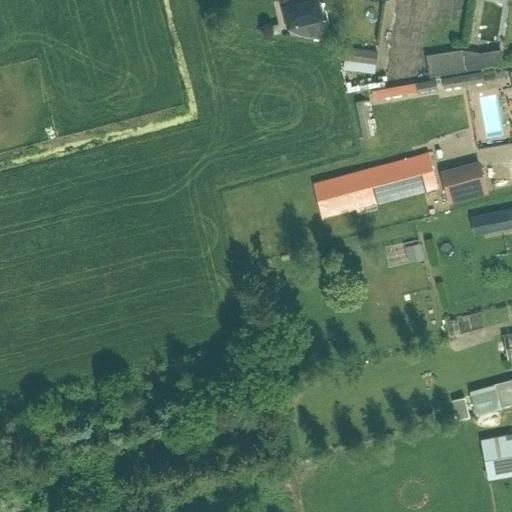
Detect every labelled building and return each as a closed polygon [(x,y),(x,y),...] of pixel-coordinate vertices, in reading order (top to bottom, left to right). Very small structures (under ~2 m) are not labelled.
[(307,0),(280,7),(286,31),(324,22),(318,0),(307,0)] [(275,25),(268,26),(270,35),(278,33),(275,25)] [(345,47),(343,60),(375,64),(377,51),(345,47)] [(451,50),(425,54),(428,74),(480,65),(478,52),(452,56),(451,50)] [(442,78),(443,88),(483,82),(481,72),(442,78)] [(415,83),(417,93),(437,90),(435,79),(415,83)] [(372,90),(373,99),(416,92),(414,83),(372,90)] [(362,137),(373,135),(366,100),(355,102),(362,137)] [(428,152),(312,183),(321,219),(437,187),(428,152)] [(449,203),(463,199),(455,172),(442,176),(449,203)] [(506,209),(475,215),(479,232),(510,225),(506,209)] [(418,244),(402,247),(406,264),(422,260),(418,244)] [(511,333),(502,335),(507,361),(511,359),(511,333)] [(499,406),(492,383),(469,389),(475,413),(499,406)] [(468,417),(464,398),(451,401),(456,420),(468,417)] [(511,433),(480,439),(481,446),(488,480),(511,475),(511,433)]
